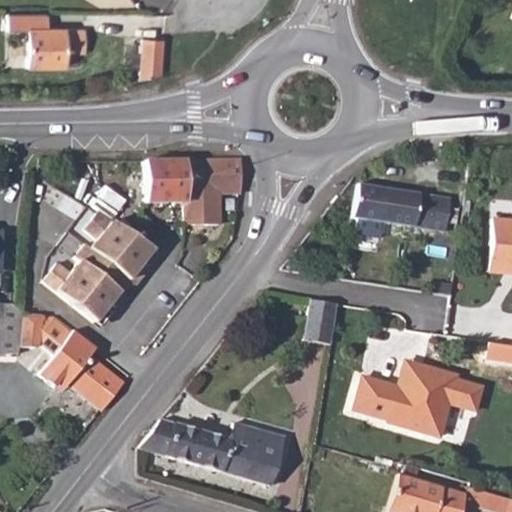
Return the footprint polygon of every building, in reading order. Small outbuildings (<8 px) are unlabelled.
[(28,31),(27,69),(63,70),(65,48),(84,48),(85,29),(28,31)] [(160,43),(137,43),(137,83),(159,78),(159,74),(159,66),(159,57),(160,43)] [(234,163),(143,164),(143,205),(181,205),(182,228),(217,227),(216,196),(238,196),(234,163)] [(364,187),(359,219),(366,220),(364,231),(389,235),(391,225),(444,235),(448,199),(364,187)] [(97,323),(153,248),(108,215),(52,291),(97,323)] [(511,223),(489,222),(486,248),(500,249),(498,269),(511,269),(511,223)] [(500,249),(486,248),(484,274),(511,276),(511,269),(498,269),(500,249)] [(311,300),(302,341),(329,346),(339,304),(311,300)] [(0,310),(0,357),(14,358),(14,352),(19,318),(20,312),(0,310)] [(49,320),(19,318),(15,350),(28,351),(32,346),(47,359),(32,377),(53,395),(59,387),(95,418),(116,390),(82,361),(89,352),(70,337),(49,320)] [(398,392),(406,364),(401,363),(394,389),(358,379),(358,381),(387,389),(391,396),(398,392)] [(387,389),(358,381),(349,412),(385,422),(385,425),(436,439),(446,405),(472,412),(479,389),(452,382),(453,377),(406,364),(398,392),(391,396),(387,389)] [(161,421),(141,448),(272,487),(285,438),(223,421),(218,439),(161,421)] [(401,463),(397,476),(418,482),(422,469),(401,463)] [(418,482),(397,476),(385,511),(450,511),(457,493),(418,482)] [(466,497),(465,503),(495,511),(511,511),(511,501),(476,489),(468,488),(465,496),(466,497)] [(457,493),(450,511),(462,511),(465,503),(466,497),(465,496),(457,493)]
